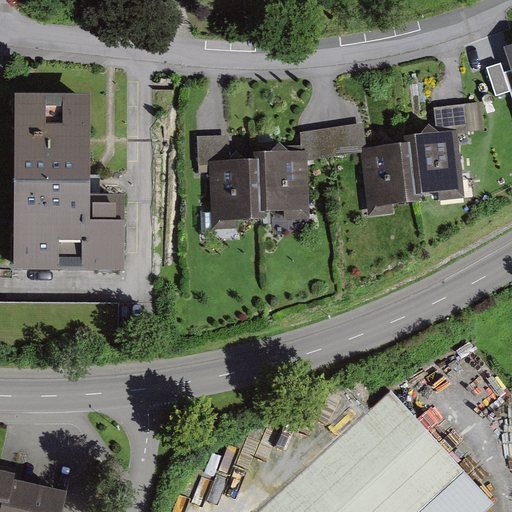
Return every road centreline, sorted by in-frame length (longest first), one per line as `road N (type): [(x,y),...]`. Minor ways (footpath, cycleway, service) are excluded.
road 1 (residential): [(511,1),(403,45),(314,58),(218,58),(0,30)]
road 2 (tertiary): [(147,390),(318,350),(409,316),(511,263)]
road 3 (tertiary): [(0,395),(147,390)]
road 4 (residential): [(136,511),(147,390)]
